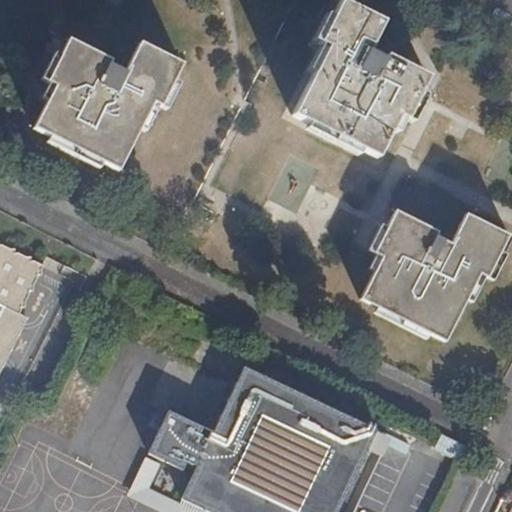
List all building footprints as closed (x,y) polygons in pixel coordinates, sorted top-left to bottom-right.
[(369,54),(382,27),(365,14),(341,2),(319,44),(327,48),(292,116),(385,164),(406,122),(399,118),(412,92),(420,96),(428,79),(386,58),(383,62),(369,54)] [(69,40),(60,58),(67,62),(55,87),(33,129),(118,172),(153,105),(161,109),(184,66),(139,43),(124,73),(109,66),(111,61),(69,40)] [(67,62),(60,58),(47,83),(55,87),(67,62)] [(406,122),(420,96),(412,92),(399,118),(406,122)] [(395,212),(386,230),(393,234),(380,260),(359,301),(444,344),(478,276),(486,280),(508,238),(466,216),(450,246),(435,238),(437,233),(395,212)] [(393,234),(386,230),(372,256),(380,260),(393,234)] [(0,401),(0,402),(11,380),(64,278),(73,282),(79,269),(54,257),(39,249),(34,257),(23,252),(23,249),(18,250),(11,246),(9,246),(8,241),(3,242),(0,240),(0,254),(41,280),(10,340),(0,330),(0,401)] [(0,254),(0,330),(10,340),(41,280),(0,254)] [(289,365),(292,359),(281,354),(278,359),(289,365)] [(338,511),(367,452),(373,439),(376,433),(245,369),(210,442),(201,437),(204,428),(197,425),(170,411),(150,453),(184,470),(189,460),(199,465),(183,499),(210,511),(338,511)] [(380,459),(386,445),(373,439),(367,452),(380,459)] [(164,465),(147,457),(128,494),(163,511),(200,511),(153,488),(164,465)]
